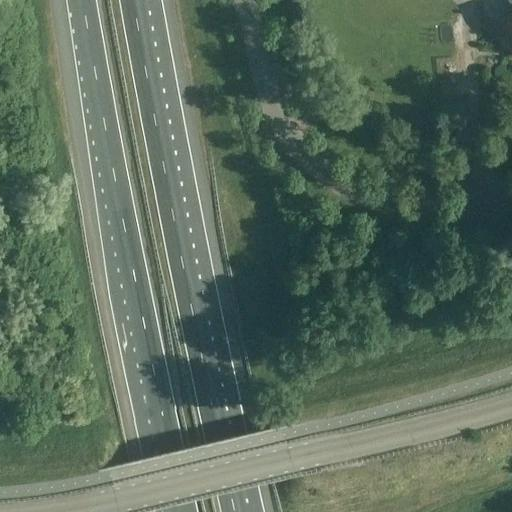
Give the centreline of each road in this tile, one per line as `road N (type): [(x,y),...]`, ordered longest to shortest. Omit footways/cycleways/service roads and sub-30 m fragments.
road 1 (motorway): [(236,511),(133,0)]
road 2 (motorway): [(84,0),(184,511)]
road 3 (tertiary): [(114,501),(511,405)]
road 4 (unclassified): [(511,198),(417,215),(331,180),(276,118),(246,0)]
